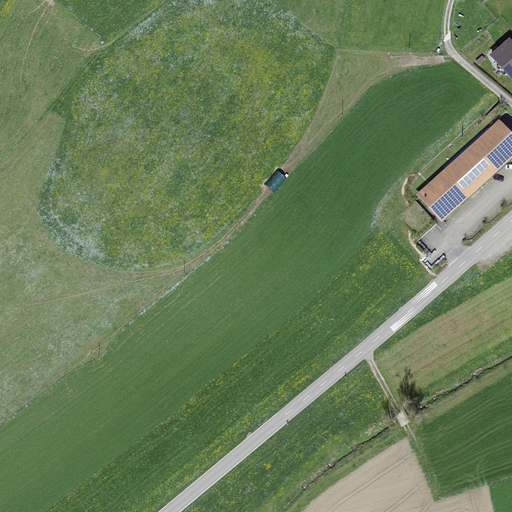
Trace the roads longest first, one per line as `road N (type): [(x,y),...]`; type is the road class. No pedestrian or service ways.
road 1 (tertiary): [(169,511),(511,219)]
road 2 (track): [(511,103),(452,52),(451,0)]
